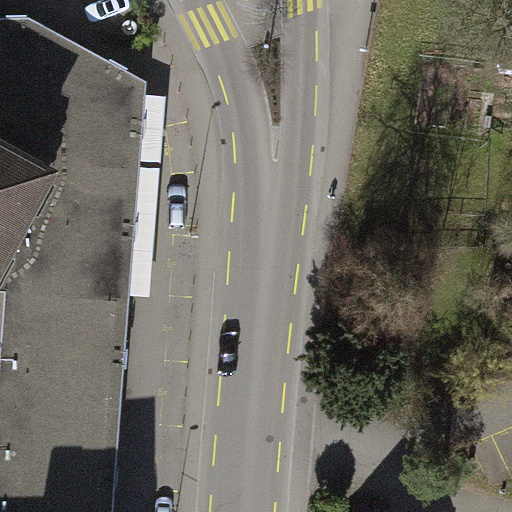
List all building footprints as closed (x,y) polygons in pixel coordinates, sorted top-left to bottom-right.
[(0,136),(54,166),(138,169),(148,77),(117,59),(30,12),(0,13),(0,136)] [(0,261),(54,166),(0,136),(0,261)] [(0,290),(5,290),(129,296),(138,169),(54,166),(0,261),(0,290)] [(5,290),(0,355),(0,412),(120,420),(129,296),(5,290)] [(113,511),(120,420),(0,412),(0,511),(113,511)]
